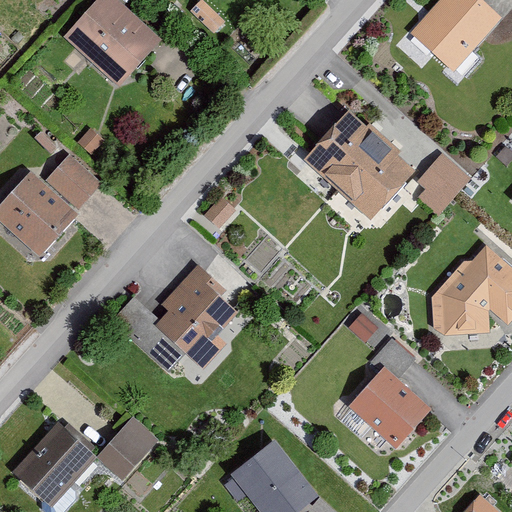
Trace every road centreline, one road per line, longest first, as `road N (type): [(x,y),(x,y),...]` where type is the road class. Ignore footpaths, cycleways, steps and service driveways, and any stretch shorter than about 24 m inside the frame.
road 1 (residential): [(358,0),(0,394)]
road 2 (residential): [(401,511),(511,392)]
